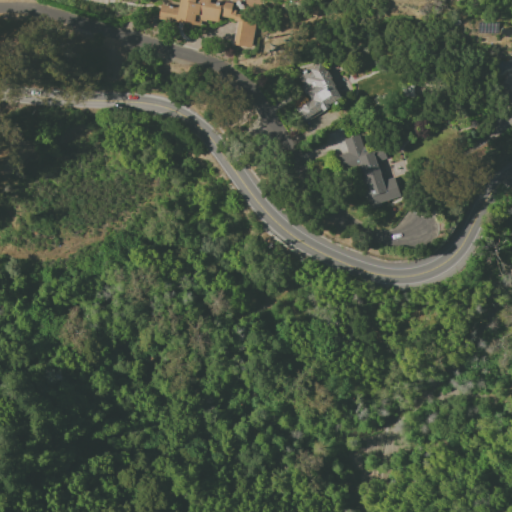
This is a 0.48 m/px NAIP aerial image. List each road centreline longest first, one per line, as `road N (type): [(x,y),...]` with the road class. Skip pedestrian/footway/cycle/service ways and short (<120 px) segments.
road 1 (secondary): [(511,173),(439,266),(386,276),(332,259),(281,229),(186,117),(158,104),(0,91)]
road 2 (residential): [(0,6),(194,58),(254,92),(329,212),(362,234),(394,240),(417,230)]
